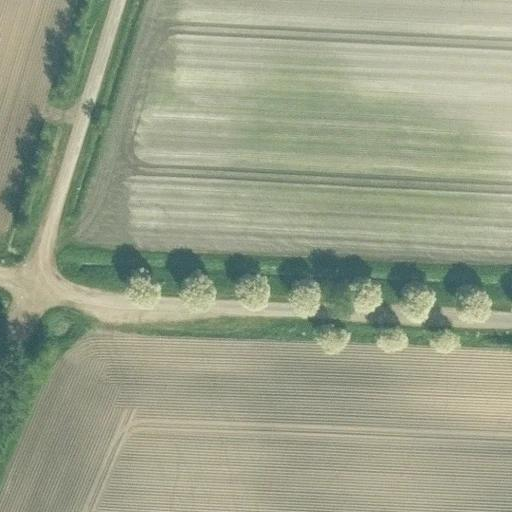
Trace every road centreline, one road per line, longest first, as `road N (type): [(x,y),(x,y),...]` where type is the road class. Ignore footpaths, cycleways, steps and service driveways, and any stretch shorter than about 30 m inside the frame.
road 1 (unclassified): [(511,321),(33,289)]
road 2 (unclassified): [(119,0),(33,289)]
road 3 (track): [(0,278),(33,289),(0,394)]
